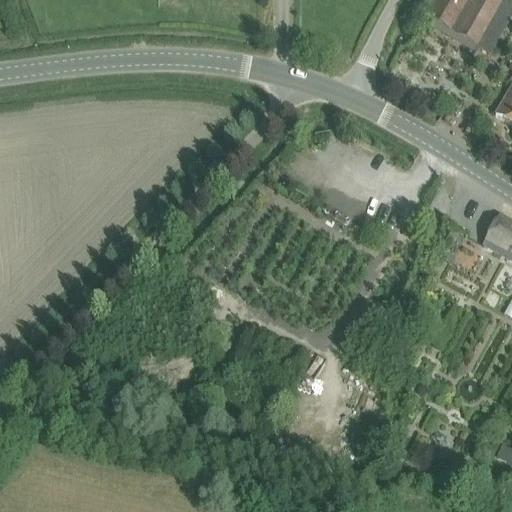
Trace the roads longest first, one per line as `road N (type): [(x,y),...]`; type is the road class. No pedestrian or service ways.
road 1 (unclassified): [(0,407),(307,82)]
road 2 (tertiary): [(307,82),(123,67),(0,79)]
road 3 (tertiary): [(511,197),(349,100)]
